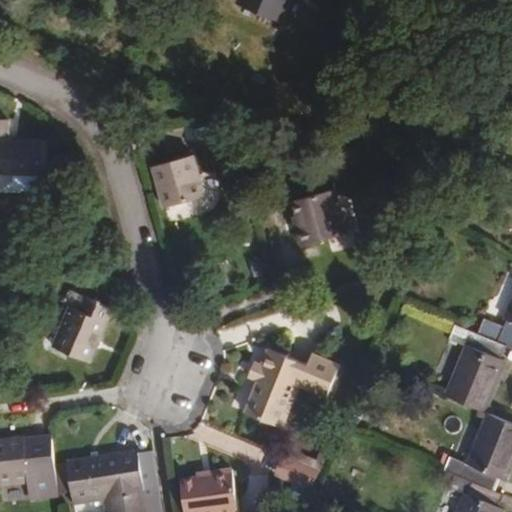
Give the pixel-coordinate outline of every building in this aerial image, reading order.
[(68,0),(90,9),(93,0),(68,0)] [(285,18),(292,0),(248,0),(248,1),(285,18)] [(0,173),(37,174),(37,143),(4,143),(4,122),(0,122),(0,173)] [(199,191),(187,149),(147,161),(159,202),(199,191)] [(345,233),(332,191),(290,203),(298,229),(294,230),(299,246),(345,233)] [(83,379),(106,328),(80,316),(73,330),(63,326),(47,363),(83,379)] [(511,325),(493,318),(487,333),(466,324),(460,338),(477,346),(456,396),(494,413),(511,368),(511,360),(509,359),(511,351),(511,325)] [(326,395),(340,363),(313,351),(309,361),(268,343),(262,358),(256,373),(244,405),(283,422),(300,383),(326,395)] [(256,373),(262,358),(254,354),(248,370),(256,373)] [(331,403),(306,393),(299,410),(324,420),(331,403)] [(511,478),(511,419),(496,413),(475,462),(461,456),(455,470),(482,481),(477,495),(474,494),(466,511),(511,511),(511,509),(508,508),(511,498),(511,494),(505,491),(511,478)] [(59,499),(52,449),(51,440),(21,445),(28,484),(27,484),(30,504),(59,499)] [(28,484),(21,445),(21,442),(0,444),(0,488),(27,484),(28,484)] [(297,451),(292,461),(319,473),(328,451),(322,448),(317,460),(297,451)] [(147,511),(137,453),(67,464),(74,506),(105,501),(106,511),(147,511)] [(251,511),(245,467),(223,471),(224,474),(210,477),(179,482),(183,511),(251,511)]
